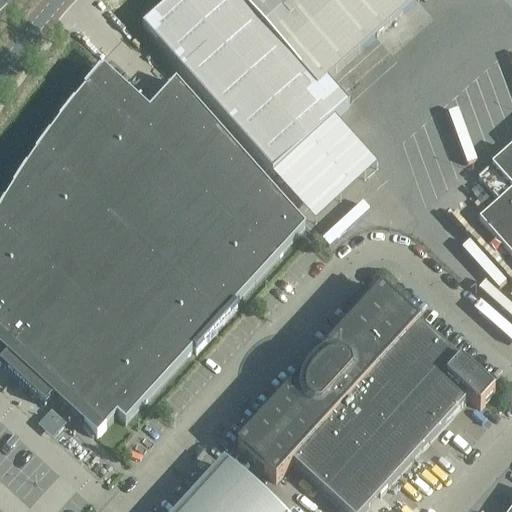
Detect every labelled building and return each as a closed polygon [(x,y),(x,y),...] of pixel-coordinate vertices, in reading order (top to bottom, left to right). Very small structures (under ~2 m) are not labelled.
[(420,0),(179,0),(145,30),(274,175),(351,106),(329,81),(420,0)] [(434,43),(475,11),(469,4),(429,36),(434,43)] [(304,227),(176,81),(150,109),(104,68),(89,85),(74,102),(48,135),(24,170),(0,209),(0,344),(98,435),(116,415),(126,423),(129,419),(142,404),(192,348),(197,352),(237,306),(235,305),(285,248),(304,227)] [(511,151),(478,181),(497,203),(511,189),(511,151)] [(511,189),(497,203),(498,204),(479,221),(511,258),(511,189)] [(340,511),(368,511),(469,402),(447,382),(462,366),(382,293),(238,450),(276,486),(292,468),(340,511)] [(494,396),(489,391),(462,366),(447,382),(469,402),(480,412),(494,396)] [(59,434),(67,422),(50,412),(43,424),(59,434)] [(270,511),(225,470),(205,492),(227,511),(270,511)] [(227,511),(205,492),(186,511),(227,511)]
